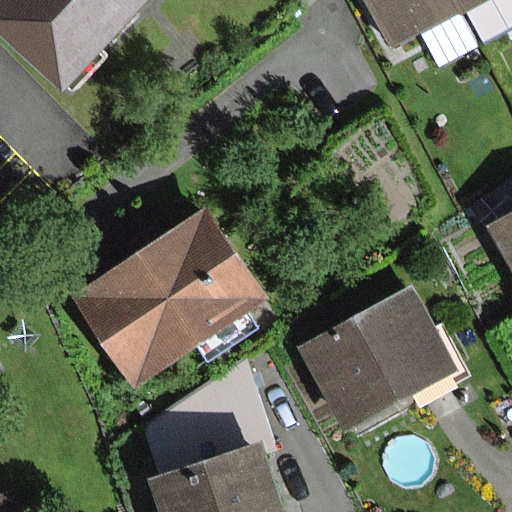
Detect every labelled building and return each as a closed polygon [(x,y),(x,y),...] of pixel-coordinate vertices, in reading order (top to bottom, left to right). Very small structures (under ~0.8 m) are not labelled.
[(0,0),(0,17),(70,82),(145,0),(0,0)] [(444,0),(362,0),(385,48),(453,16),(444,0)] [(444,0),(453,16),(485,0),(444,0)] [(212,200),(76,291),(139,385),(275,295),(212,200)] [(511,211),(490,224),(511,263),(511,211)] [(417,280),(301,341),(347,428),(463,366),(417,280)] [(295,511),(272,436),(156,471),(168,511),(295,511)]
